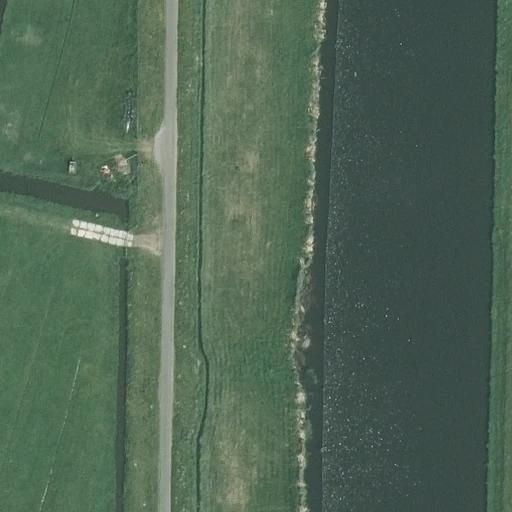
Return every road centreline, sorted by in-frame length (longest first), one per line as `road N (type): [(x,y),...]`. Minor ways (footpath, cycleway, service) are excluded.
road 1 (unclassified): [(165,511),(174,0)]
road 2 (track): [(170,246),(0,206)]
